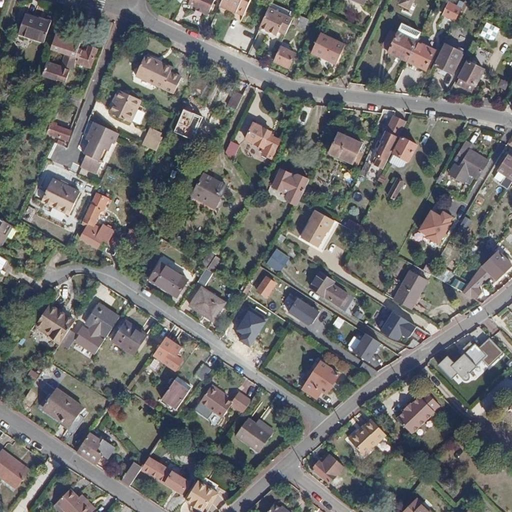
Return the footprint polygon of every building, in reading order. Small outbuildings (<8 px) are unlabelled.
[(190,0),(188,5),(208,13),(214,0),(190,0)] [(236,14),(237,11),(244,15),(250,0),(222,0),(221,3),(229,7),(228,11),(236,14)] [(456,7),(449,3),(443,16),(455,21),(464,4),(459,1),(456,7)] [(282,10),(271,4),(268,10),(279,15),(281,11),(282,10)] [(279,15),(268,10),(259,29),(268,33),(270,34),(279,15)] [(303,13),(297,10),(294,18),(292,21),(291,24),(297,26),(301,17),(303,13)] [(292,21),(294,18),(281,11),(279,15),(292,21)] [(25,15),(18,34),(44,43),(51,24),(25,15)] [(291,24),(292,21),(279,15),(270,34),(276,37),(278,33),(280,30),(287,33),(291,24)] [(443,16),(437,27),(449,33),(455,21),(443,16)] [(305,30),(309,21),(301,17),(297,26),(305,30)] [(496,29),(485,23),(474,45),(479,48),(483,41),(488,44),(496,29)] [(421,33),(402,24),(398,33),(416,42),(421,33)] [(268,33),(259,29),(257,33),(266,37),(268,33)] [(320,33),(310,54),(336,66),(346,45),(320,33)] [(406,62),(416,42),(398,33),(388,53),(406,62)] [(59,67),(46,63),(42,75),(41,76),(55,81),(57,78),(64,80),(67,71),(68,72),(79,41),(55,34),(50,50),(63,54),(59,67)] [(77,50),(80,42),(79,41),(68,72),(70,72),(74,58),(77,50)] [(426,72),(435,51),(416,42),(406,62),(413,66),(426,72)] [(463,54),(444,44),(434,66),(453,75),(463,54)] [(88,47),(86,53),(81,51),(78,59),(77,63),(89,68),(96,50),(88,47)] [(295,55),(280,47),(273,62),(289,69),(295,55)] [(170,72),(172,67),(160,61),(159,64),(152,61),(153,58),(144,54),(134,75),(172,92),(180,76),(170,72)] [(467,61),(459,78),(475,87),(484,70),(467,61)] [(82,97),(62,90),(60,95),(80,102),(82,97)] [(132,123),(142,101),(119,90),(115,98),(118,100),(112,114),(132,123)] [(230,107),(235,110),(243,96),(237,93),(230,107)] [(59,100),(79,107),(80,102),(60,95),(59,100)] [(184,109),(173,132),(193,141),(197,132),(189,128),(195,114),(184,109)] [(383,169),(398,137),(406,122),(394,116),(387,132),(384,136),(387,140),(386,142),(381,143),(382,143),(372,164),(383,169)] [(71,131),(51,124),(47,134),(67,141),(71,131)] [(113,145),(118,135),(95,124),(90,134),(92,135),(89,142),(90,143),(86,155),(87,156),(81,168),(100,177),(105,164),(104,162),(111,144),(113,145)] [(270,136),(271,132),(253,124),(245,140),(264,150),(262,154),(271,159),(280,141),(270,136)] [(156,152),(161,141),(162,139),(160,138),(160,136),(150,131),(143,146),(156,152)] [(338,133),(328,154),(353,166),(359,152),(363,144),(338,133)] [(402,138),(392,154),(408,163),(417,146),(402,138)] [(229,158),(236,145),(231,142),(225,153),(229,158)] [(459,169),(466,173),(476,154),(471,150),(473,146),(466,142),(458,155),(464,159),(459,169)] [(357,166),(362,153),(359,152),(353,166),(357,166)] [(477,179),(488,161),(476,154),(466,173),(477,179)] [(459,169),(464,159),(458,155),(452,165),(459,169)] [(505,176),(511,180),(511,158),(508,156),(498,172),(505,176)] [(297,207),(299,201),(308,181),(296,176),(294,176),(293,178),(279,171),(271,188),(287,195),(285,198),(287,202),(297,207)] [(500,184),(505,176),(498,172),(493,179),(500,184)] [(203,175),(191,197),(215,209),(227,188),(203,175)] [(500,184),(500,186),(507,190),(511,182),(511,180),(505,176),(500,184)] [(397,179),(387,196),(394,200),(404,183),(397,179)] [(52,180),(42,203),(69,216),(80,193),(52,180)] [(101,209),(91,204),(82,224),(87,227),(86,230),(102,240),(107,243),(113,233),(101,225),(100,229),(93,225),(101,209)] [(334,222),(315,210),(309,221),(310,222),(301,238),(319,248),(327,232),(328,233),(334,222)] [(440,216),(432,211),(420,231),(428,236),(427,238),(440,246),(453,224),(452,223),(455,218),(444,211),(440,216)] [(346,215),(343,221),(356,227),(359,220),(346,215)] [(0,246),(6,236),(5,235),(11,226),(0,219),(0,246)] [(64,241),(67,233),(56,229),(53,237),(64,241)] [(97,248),(102,240),(86,230),(80,239),(97,248)] [(130,231),(124,243),(131,247),(138,235),(130,231)] [(141,234),(136,243),(143,246),(148,238),(141,234)] [(448,260),(452,251),(445,249),(441,258),(448,260)] [(469,282),(462,293),(475,301),(482,291),(478,288),(491,276),(496,282),(511,265),(498,251),(482,267),(481,266),(469,282)] [(271,257),(266,264),(279,273),(288,260),(280,253),(276,260),(271,257)] [(213,273),(221,260),(216,256),(207,270),(213,273)] [(160,262),(149,280),(177,298),(189,281),(160,262)] [(426,265),(423,270),(430,274),(433,269),(426,265)] [(205,287),(213,273),(207,270),(206,269),(197,282),(205,287)] [(446,283),(449,278),(433,269),(430,274),(446,283)] [(428,281),(410,271),(393,301),(411,311),(428,281)] [(320,272),(309,287),(338,307),(346,295),(333,285),(334,283),(320,272)] [(257,280),(253,277),(243,293),(246,295),(257,280)] [(267,277),(257,292),(266,298),(276,284),(267,277)] [(189,307),(213,322),(225,303),(201,288),(189,307)] [(320,312),(298,298),(289,312),(311,326),(320,312)] [(86,324),(106,338),(120,317),(99,304),(101,301),(97,299),(89,311),(93,314),(86,324)] [(48,337),(60,345),(75,322),(66,316),(65,316),(58,312),(59,311),(51,306),(37,326),(50,334),(48,337)] [(266,322),(249,311),(235,331),(243,336),(240,340),(250,347),(266,322)] [(416,327),(393,313),(381,332),(399,343),(403,337),(408,341),(416,327)] [(333,325),(341,329),(345,320),(338,317),(333,325)] [(113,342),(134,356),(147,336),(126,322),(113,342)] [(70,331),(61,345),(68,349),(77,336),(70,331)] [(383,345),(367,334),(353,354),(369,365),(383,345)] [(176,344),(163,362),(175,371),(182,361),(176,356),(182,348),(176,344)] [(493,344),(485,351),(496,362),(503,355),(493,344)] [(454,349),(439,365),(452,378),(467,363),(454,349)] [(320,362),(302,389),(317,399),(321,393),(326,395),(339,375),(320,362)] [(203,364),(195,376),(203,382),(212,370),(203,364)] [(176,410),(189,391),(174,381),(161,400),(176,410)] [(212,386),(200,402),(222,418),(232,403),(219,393),(220,391),(212,386)] [(62,421),(61,422),(69,429),(79,415),(83,409),(56,389),(43,407),(62,421)] [(31,406),(37,394),(31,391),(25,403),(31,406)] [(423,397),(422,397),(416,402),(431,416),(435,412),(434,412),(441,406),(428,393),(423,397)] [(398,419),(413,434),(431,416),(416,402),(413,405),(412,404),(404,411),(405,412),(398,419)] [(84,419),(79,415),(69,429),(75,432),(84,419)] [(259,452),(271,435),(257,425),(248,418),(236,436),(259,452)] [(274,431),(259,420),(257,425),(271,435),(274,431)] [(372,421),(364,428),(365,430),(374,423),(372,421)] [(374,423),(365,430),(360,435),(358,433),(348,442),(363,458),(386,436),(374,423)] [(102,442),(90,434),(77,452),(96,465),(102,456),(107,459),(115,448),(103,440),(102,442)] [(3,451),(0,455),(0,475),(4,479),(7,475),(20,485),(31,470),(3,451)] [(319,461),(312,469),(329,484),(343,467),(330,455),(322,464),(319,461)] [(142,468),(141,469),(175,490),(182,478),(153,460),(154,458),(150,456),(142,468)] [(142,468),(134,462),(121,481),(129,487),(141,469),(142,468)] [(4,479),(17,488),(20,485),(7,475),(4,479)] [(46,486),(42,477),(31,481),(35,490),(46,486)] [(189,482),(182,478),(175,490),(181,494),(189,482)] [(218,494),(198,482),(186,501),(192,505),(191,506),(197,509),(198,508),(204,511),(210,502),(213,503),(218,494)] [(64,509),(66,511),(91,511),(77,497),(64,509)] [(404,511),(429,511),(416,500),(404,511)]
